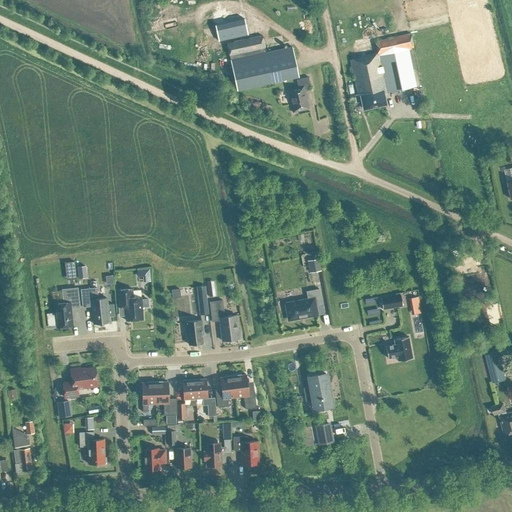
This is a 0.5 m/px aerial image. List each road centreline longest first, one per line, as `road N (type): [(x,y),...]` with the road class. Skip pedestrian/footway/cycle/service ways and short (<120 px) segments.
road 1 (residential): [(381,491),(353,333),(234,355),(120,363)]
road 2 (track): [(357,172),(214,120),(0,20)]
road 3 (tertiary): [(126,500),(381,491)]
road 4 (unclassified): [(511,243),(357,172)]
road 5 (residential): [(120,363),(126,500)]
road 6 (tertiary): [(381,491),(511,465)]
